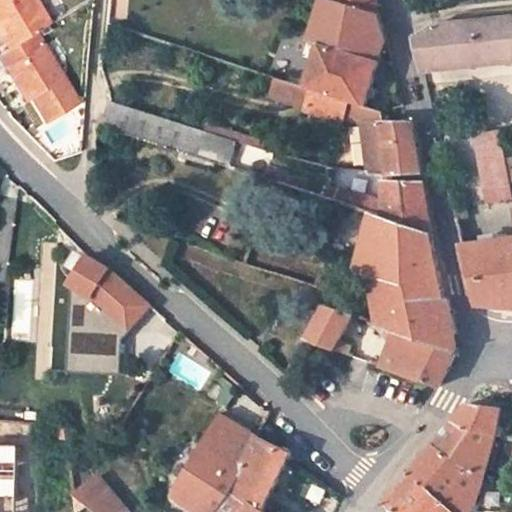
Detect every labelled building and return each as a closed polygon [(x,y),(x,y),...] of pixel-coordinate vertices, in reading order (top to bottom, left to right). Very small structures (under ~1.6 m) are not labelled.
[(35,0),(0,0),(0,23),(3,29),(0,30),(0,31),(10,48),(36,32),(50,24),(35,0)] [(322,43),(309,87),(315,88),(327,93),(349,100),(353,101),(361,104),(367,106),(371,94),(381,59),(384,45),(387,38),(378,12),(339,0),(323,0),(313,33),(311,40),(322,43)] [(375,0),(339,0),(378,12),(375,0)] [(414,37),(423,71),(511,60),(511,14),(431,24),(429,25),(414,37)] [(0,56),(18,86),(23,84),(30,96),(45,121),(77,102),(36,32),(10,48),(0,53),(0,56)] [(274,97),(308,109),(315,88),(309,87),(280,77),(274,97)] [(18,86),(25,99),(30,96),(23,84),(18,86)] [(315,88),(308,109),(308,110),(339,120),(346,110),(323,103),(327,93),(315,88)] [(323,103),(346,110),(349,100),(327,93),(323,103)] [(346,110),(339,120),(343,121),(344,120),(364,125),(386,124),(386,121),(385,115),(384,111),(367,106),(361,104),(349,100),(346,110)] [(104,126),(230,165),(238,141),(112,101),(104,126)] [(386,121),(386,124),(364,125),(370,172),(381,173),(421,172),(423,171),(418,145),(414,121),(386,121)] [(502,133),(479,138),(492,203),(511,198),(511,183),(511,179),(507,158),(502,133)] [(374,212),(374,214),(432,230),(425,181),(420,181),(385,180),(386,201),(360,194),(357,206),(374,212)] [(455,208),(457,216),(467,215),(465,207),(455,208)] [(373,273),(380,305),(383,322),(384,326),(458,352),(460,347),(459,342),(458,336),(456,329),(455,319),(452,314),(452,307),(449,297),(446,297),(439,259),(432,230),(374,214),(359,269),(373,273)] [(507,305),(511,305),(511,236),(464,244),(480,303),(507,305)] [(110,268),(89,255),(72,282),(74,284),(71,326),(79,327),(77,367),(101,369),(102,355),(121,356),(122,332),(127,326),(130,329),(151,305),(110,268)] [(336,292),(339,293),(343,279),(335,276),(333,281),(322,277),(321,280),(314,277),(312,283),(336,292)] [(354,313),(325,304),(306,339),(335,349),(354,313)] [(153,363),(181,335),(157,311),(129,339),(153,363)] [(458,352),(384,326),(377,329),(392,344),(383,366),(440,385),(449,368),(458,352)] [(102,355),(101,369),(120,369),(121,356),(102,355)] [(452,421),(496,430),(502,410),(511,410),(511,408),(468,403),(452,421)] [(202,511),(218,511),(237,485),(259,436),(224,415),(176,494),(194,506),(202,511)] [(0,433),(8,434),(9,421),(0,420),(0,433)] [(38,423),(9,421),(8,434),(37,436),(38,423)] [(470,469),(472,467),(483,473),(496,430),(452,421),(435,441),(470,469)] [(61,424),(49,423),(49,436),(63,436),(61,424)] [(266,511),(264,510),(288,462),(292,452),(259,436),(237,485),(218,511),(266,511)] [(483,476),(483,473),(472,467),(470,469),(435,441),(413,468),(455,511),(467,511),(473,506),(483,476)] [(0,511),(18,511),(19,446),(0,445),(0,511)] [(455,511),(413,468),(388,499),(399,511),(455,511)] [(122,511),(94,475),(72,494),(93,511),(122,511)]
